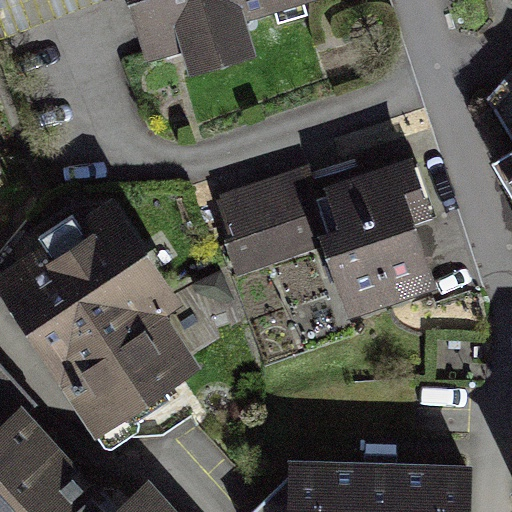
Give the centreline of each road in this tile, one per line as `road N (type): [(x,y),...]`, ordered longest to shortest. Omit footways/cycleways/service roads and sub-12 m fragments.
road 1 (residential): [(445,83),(212,163),(150,164),(111,143),(61,0)]
road 2 (residential): [(197,511),(169,478),(100,472),(0,335)]
road 3 (residential): [(445,83),(511,297)]
